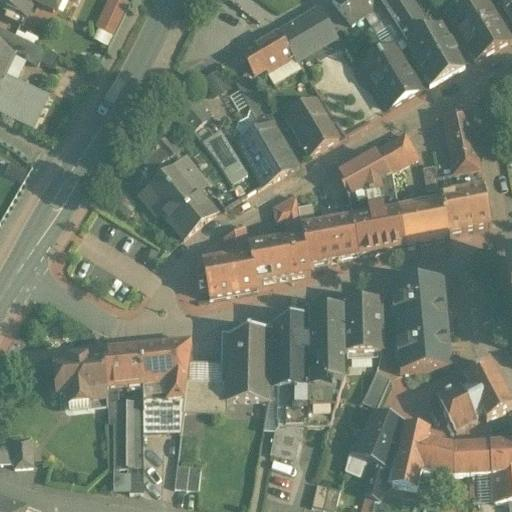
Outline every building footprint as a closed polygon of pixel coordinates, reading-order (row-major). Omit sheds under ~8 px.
[(0,0),(0,10),(10,15),(6,23),(22,30),(33,6),(53,16),(60,0),(0,0)] [(118,38),(131,5),(119,0),(109,0),(98,30),(118,38)] [(373,0),(335,0),(331,3),(351,29),(380,8),(379,7),(373,0)] [(373,0),(379,7),(380,8),(405,48),(428,35),(405,0),(373,0)] [(484,0),(483,0),(472,7),(467,0),(464,0),(455,5),(460,13),(446,22),(473,66),(511,44),(484,0)] [(511,0),(496,0),(511,26),(511,0)] [(338,42),(318,11),(277,36),(290,56),(296,67),(338,42)] [(428,35),(405,48),(428,90),(464,71),(455,54),(456,54),(450,43),(449,44),(440,28),(428,35)] [(21,43),(0,33),(0,52),(14,59),(16,55),(21,43)] [(277,36),(240,58),(252,79),(263,72),(273,90),(302,72),(296,67),(290,56),(277,36)] [(35,50),(21,43),(16,55),(30,62),(35,50)] [(45,54),(35,50),(30,62),(39,67),(45,54)] [(395,51),(381,60),(379,57),(362,67),(389,113),(420,95),(395,51)] [(14,59),(0,52),(0,87),(4,79),(14,59)] [(219,73),(201,82),(213,102),(230,92),(219,73)] [(273,126),(246,78),(234,85),(259,131),(260,131),(258,128),(269,121),(272,126),(273,126)] [(42,98),(4,79),(0,87),(0,118),(25,131),(42,98)] [(183,93),(167,108),(193,137),(210,122),(183,93)] [(338,144),(309,94),(296,102),(302,112),(285,122),(308,161),(338,144)] [(467,115),(441,119),(453,179),(479,174),(467,115)] [(272,126),(269,121),(258,128),(260,131),(259,131),(235,146),(262,192),(298,171),(272,126)] [(247,180),(221,136),(207,144),(234,188),(247,180)] [(167,139),(151,154),(150,153),(132,171),(144,184),(163,167),(172,178),(177,174),(179,176),(188,167),(190,165),(169,141),(167,139)] [(404,140),(378,155),(391,178),(392,178),(417,164),(404,140)] [(391,178),(378,155),(370,160),(384,182),(384,202),(395,200),(392,178),(391,178)] [(207,169),(200,158),(190,165),(188,167),(203,185),(205,184),(200,174),(207,169)] [(366,162),(335,180),(348,202),(367,199),(377,193),(378,184),(366,162)] [(203,185),(188,167),(179,176),(195,194),(203,187),(203,185)] [(433,171),(422,173),(426,196),(437,194),(433,171)] [(179,176),(177,174),(172,178),(147,199),(184,243),(215,218),(195,194),(179,176)] [(482,191),(439,199),(440,206),(447,239),(447,238),(489,230),(482,191)] [(379,214),(370,216),(367,199),(348,202),(352,222),(359,261),(405,253),(397,214),(398,214),(395,200),(384,202),(379,214)] [(295,202),(274,214),(277,228),(286,226),(299,223),(297,213),(295,202)] [(398,214),(397,214),(405,253),(448,244),(447,238),(447,239),(440,206),(398,214)] [(311,210),(297,213),(299,223),(301,232),(315,229),(311,210)] [(315,229),(301,232),(302,237),(308,271),(359,261),(352,222),(315,229)] [(289,241),(248,249),(249,256),(256,288),(310,278),(308,271),(302,237),(301,232),(299,223),(286,226),(289,241)] [(244,231),(223,243),(227,261),(249,256),(248,249),(244,231)] [(227,261),(202,266),(209,305),(257,296),(256,288),(249,256),(227,261)] [(441,287),(392,292),(399,378),(448,372),(441,287)] [(379,301),(343,307),(343,311),(344,359),(381,358),(379,301)] [(332,311),(332,313),(321,314),(319,315),(309,315),(309,320),(308,402),(308,409),(304,427),(303,432),(328,432),(344,385),(344,359),(343,311),(332,311)] [(309,320),(272,329),(273,345),(273,393),(286,393),(308,402),(309,320)] [(269,334),(227,341),(226,367),(221,367),(220,387),(186,386),(184,404),(183,409),(219,410),(219,406),(268,408),(269,334)] [(143,391),(142,439),(170,438),(173,418),(170,416),(172,405),(184,404),(186,386),(191,346),(139,351),(143,391)] [(139,351),(102,355),(103,363),(106,396),(143,391),(139,351)] [(86,363),(69,365),(69,366),(53,368),(57,400),(71,398),(72,410),(91,407),(91,403),(105,401),(106,414),(107,414),(106,396),(103,363),(86,365),(86,363)] [(489,369),(462,383),(467,392),(460,396),(457,390),(435,402),(438,407),(437,408),(450,433),(451,432),(454,438),(476,426),(473,421),(480,417),(485,426),(511,412),(489,369)] [(375,378),(361,407),(375,414),(389,385),(375,378)] [(143,391),(106,396),(107,414),(108,427),(114,426),(114,475),(128,474),(142,474),(142,439),(143,391)] [(308,402),(286,393),(285,408),(308,409),(308,402)] [(308,409),(285,408),(286,427),(304,427),(308,409)] [(402,428),(373,418),(352,460),(387,473),(402,428)] [(206,438),(206,419),(186,419),(186,438),(206,438)] [(511,511),(511,447),(452,451),(427,445),(428,436),(404,431),(391,491),(415,496),(420,474),(453,482),(492,480),(493,509),(507,507),(507,511),(511,511)] [(301,432),(278,433),(273,437),(269,460),(291,465),(296,441),(299,442),(301,432)] [(30,444),(12,445),(12,447),(14,469),(14,473),(32,472),(30,444)] [(12,447),(0,447),(0,469),(14,469),(12,447)] [(199,472),(176,469),(173,492),(196,495),(199,472)] [(142,474),(128,474),(128,498),(142,498),(142,474)] [(377,511),(386,479),(371,474),(361,508),(373,511),(377,511)] [(335,511),(339,495),(315,490),(310,511),(335,511)]
